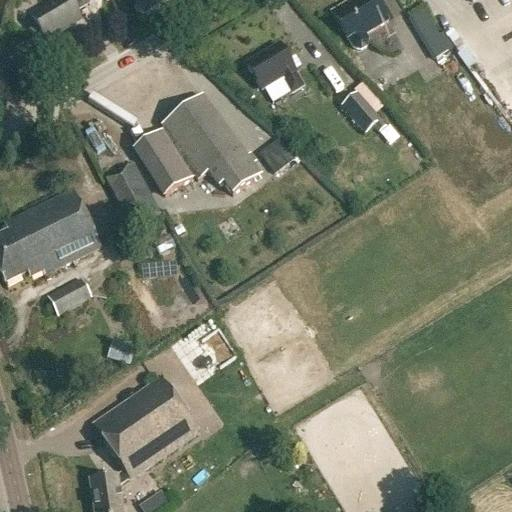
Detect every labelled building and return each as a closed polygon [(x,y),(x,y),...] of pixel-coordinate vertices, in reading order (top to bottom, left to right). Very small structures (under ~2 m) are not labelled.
[(65,0),(32,20),(45,44),(81,23),(74,11),(87,3),(85,0),(65,0)] [(133,0),(144,17),(172,0),(133,0)] [(374,0),(360,0),(355,3),(353,0),(352,0),(329,13),(346,41),(351,50),(358,52),(367,47),(369,39),(366,34),(387,21),(374,0)] [(406,19),(432,63),(453,51),(427,7),(406,19)] [(476,64),(452,31),(445,36),(458,55),(457,56),(467,70),(476,64)] [(292,97),(304,90),(295,76),(296,76),(278,48),(245,68),(261,94),(283,81),(284,83),(292,97)] [(135,154),(165,201),(194,180),(197,184),(208,176),(219,191),(224,188),(232,199),(261,178),(200,97),(158,127),(163,134),(135,154)] [(337,114),(361,142),(380,126),(355,97),(337,114)] [(105,182),(132,232),(160,216),(133,167),(105,182)] [(73,194),(4,228),(8,236),(0,240),(0,278),(4,288),(27,277),(29,281),(42,275),(44,278),(100,251),(73,194)] [(46,301),(57,319),(91,301),(81,282),(46,301)] [(117,479),(89,483),(93,511),(121,511),(118,488),(128,482),(129,483),(146,472),(147,473),(199,438),(160,381),(155,384),(157,387),(94,429),(93,428),(92,429),(124,476),(117,481),(117,479)]
